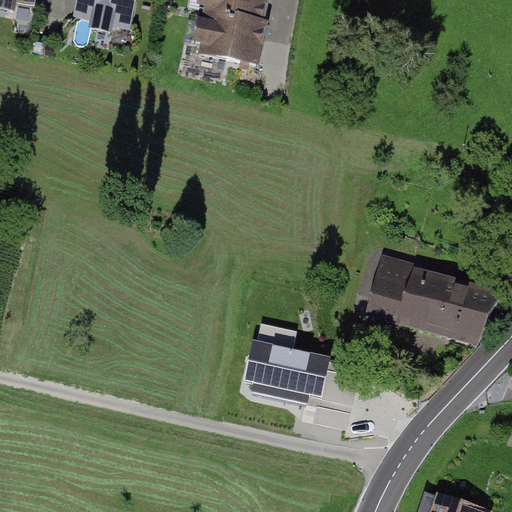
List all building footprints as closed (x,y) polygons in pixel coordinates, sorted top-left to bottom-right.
[(39,0),(0,0),(0,2),(37,11),(39,0)] [(136,0),(81,0),(76,24),(129,35),(136,0)] [(269,38),(276,0),(198,0),(194,23),(269,38)] [(260,79),(269,38),(194,23),(186,64),(260,79)] [(368,315),(419,331),(452,286),(418,273),(419,270),(384,261),(368,315)] [(419,331),(475,346),(500,299),(452,286),(419,331)] [(327,365),(256,349),(248,385),(257,387),(255,396),(308,408),(310,399),(352,408),(358,381),(325,373),(327,365)] [(349,417),(320,410),(316,425),(346,432),(349,417)] [(493,511),(494,510),(444,494),(437,511),(493,511)]
